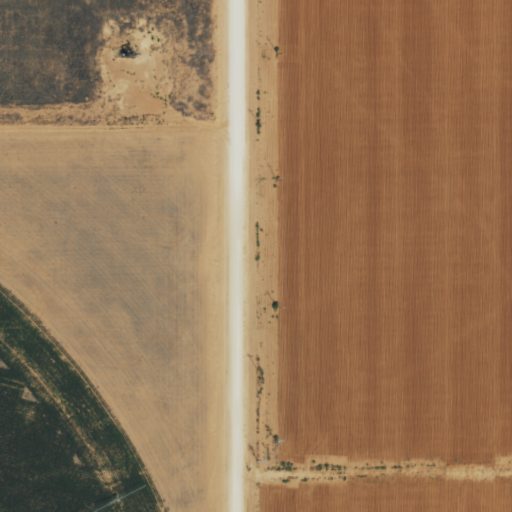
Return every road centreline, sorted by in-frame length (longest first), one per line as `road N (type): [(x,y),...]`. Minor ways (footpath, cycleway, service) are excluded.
road 1 (residential): [(252,511),(241,0)]
road 2 (residential): [(0,116),(241,119)]
